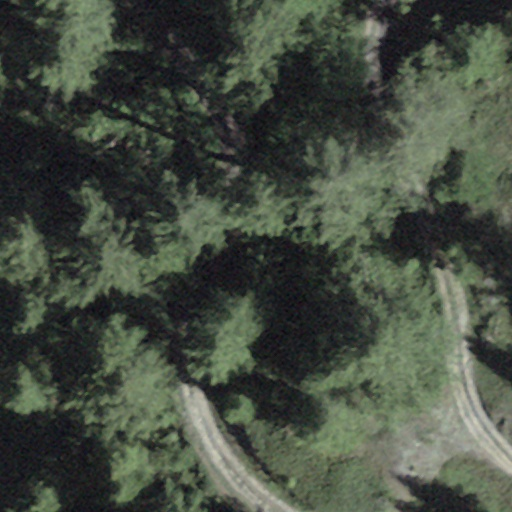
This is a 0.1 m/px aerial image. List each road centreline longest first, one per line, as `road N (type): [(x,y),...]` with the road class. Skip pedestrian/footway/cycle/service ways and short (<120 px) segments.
road 1 (track): [(156,0),(204,31),(251,107),(254,192),(211,287),(193,388),(253,488),(305,511)]
road 2 (track): [(511,459),(467,406),(480,299),(423,39),(407,0)]
